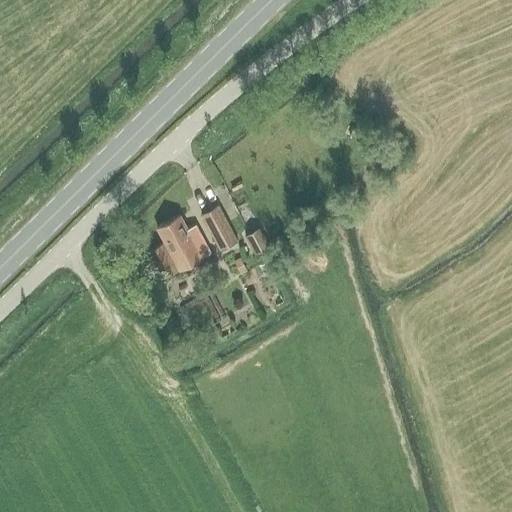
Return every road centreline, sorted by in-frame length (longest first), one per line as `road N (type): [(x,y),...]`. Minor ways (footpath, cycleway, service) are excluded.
road 1 (unclassified): [(0,311),(172,142),(356,0)]
road 2 (primary): [(0,268),(272,0)]
